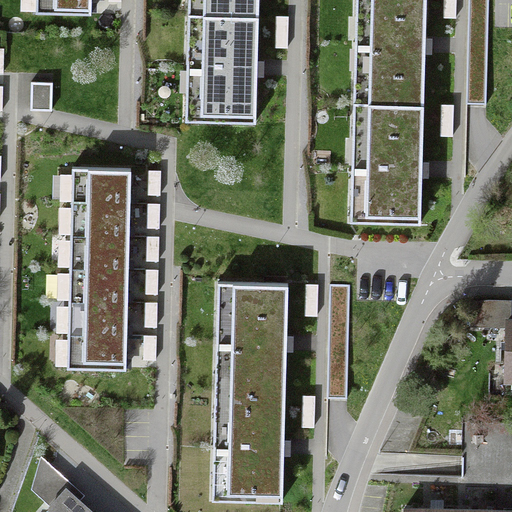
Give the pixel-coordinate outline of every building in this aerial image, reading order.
[(90,0),(33,0),(34,10),(91,11),(91,3),(90,0)] [(188,0),(186,120),(256,122),(257,65),(258,0),(188,0)] [(421,223),(422,169),(425,43),(425,0),(355,0),(350,221),(421,223)] [(455,0),(443,0),(443,16),(455,16),(455,0)] [(488,0),(468,0),(466,104),(486,104),(488,0)] [(288,15),(276,15),(275,46),(288,47),(288,15)] [(30,72),(32,99),(52,98),(51,71),(30,72)] [(453,104),(440,104),(440,134),(452,134),(453,104)] [(127,326),(128,292),(128,263),(130,228),(131,196),(131,169),(72,167),(66,367),(126,368),(126,357),(127,326)] [(160,170),(148,170),(148,194),(160,194),(160,170)] [(160,203),(148,203),(148,226),(160,226),(160,203)] [(159,236),(146,236),(146,259),(159,259),(159,236)] [(158,269),(145,269),(145,292),(158,292),(158,269)] [(217,280),(211,499),(282,502),(284,449),(287,342),(289,282),(217,280)] [(318,284),(305,283),(305,315),(317,315),(318,284)] [(347,398),(349,285),(330,284),(327,398),(347,398)] [(494,319),(495,292),(474,291),(473,318),(494,319)] [(157,302),(145,302),(145,325),(157,325),(157,302)] [(156,335),(143,335),(143,358),(156,358),(156,335)] [(315,394),(303,394),(302,426),(314,426),(315,394)] [(91,511),(66,489),(51,506),(49,511),(91,511)]
